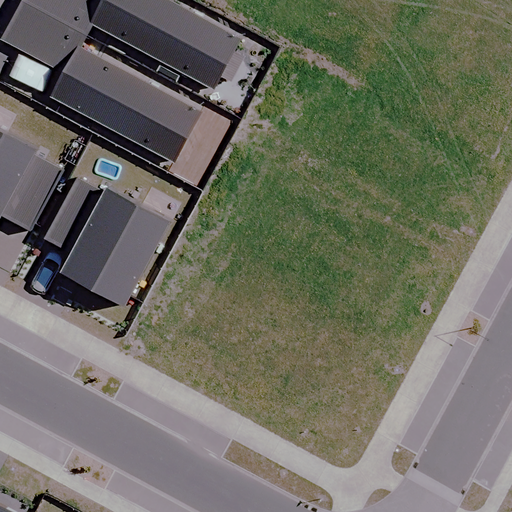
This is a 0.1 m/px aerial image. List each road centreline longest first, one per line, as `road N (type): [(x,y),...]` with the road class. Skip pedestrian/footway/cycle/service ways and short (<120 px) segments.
road 1 (residential): [(0,373),(261,511)]
road 2 (residential): [(425,511),(511,355)]
